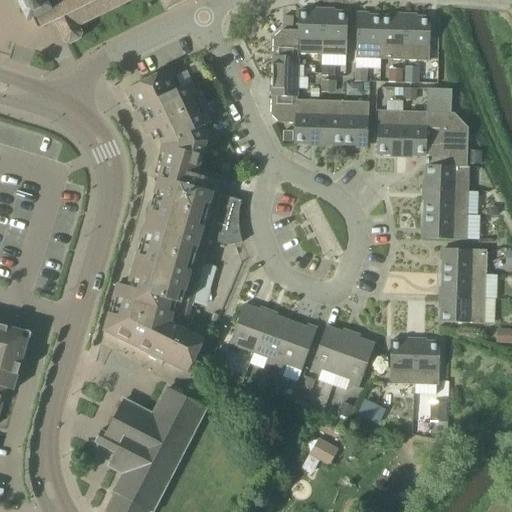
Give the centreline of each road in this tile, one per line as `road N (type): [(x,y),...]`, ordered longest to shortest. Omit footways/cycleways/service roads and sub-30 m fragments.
road 1 (tertiary): [(53,511),(46,474),(52,427),(111,201),(103,150),(82,122),(50,105)]
road 2 (residential): [(272,169),(349,209),(358,230),(354,267),(336,296),(291,280),(266,246),(259,204)]
road 3 (residential): [(50,105),(97,65),(200,15)]
road 4 (residential): [(200,15),(272,169)]
